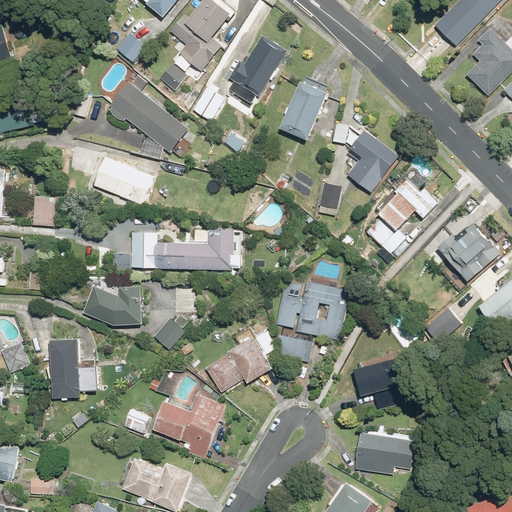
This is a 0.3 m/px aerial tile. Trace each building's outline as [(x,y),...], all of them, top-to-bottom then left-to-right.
[(171,14),(182,0),(153,0),(171,14)] [(240,9),(227,0),(208,0),(195,17),(188,12),(174,30),(190,43),(183,52),(205,70),(227,43),(218,36),(240,9)] [(461,0),(439,22),(460,43),(503,0),(461,0)] [(7,22),(0,24),(0,71),(20,66),(7,22)] [(472,71),(494,93),(511,74),(511,43),(495,26),(483,38),(487,42),(477,52),(484,59),(472,71)] [(132,32),(118,48),(133,61),(147,45),(132,32)] [(264,96),(292,50),(266,34),(249,62),(243,58),(232,77),(264,96)] [(189,75),(173,62),(161,78),(177,91),(189,75)] [(336,89),(308,77),(288,124),(316,137),(336,89)] [(116,104),(114,107),(117,113),(122,117),(129,119),(131,116),(175,151),(194,127),(135,79),(115,103),(116,104)] [(226,96),(209,86),(194,110),(212,120),(226,96)] [(89,117),(92,94),(77,92),(74,115),(89,117)] [(0,99),(0,130),(35,123),(28,93),(0,99)] [(337,118),(328,116),(323,135),(332,138),(337,118)] [(347,143),(351,126),(338,123),(335,140),(347,143)] [(403,153),(369,128),(352,150),(362,158),(351,173),(375,191),(403,153)] [(238,132),(230,143),(239,149),(247,138),(238,132)] [(112,152),(99,184),(150,204),(163,172),(112,152)] [(9,168),(0,167),(0,216),(6,217),(9,168)] [(404,192),(386,209),(403,226),(421,208),(429,216),(446,200),(431,185),(426,189),(413,175),(400,188),(404,192)] [(345,184),(325,182),(320,212),(341,215),(345,184)] [(57,194),(36,193),(35,225),(56,226),(57,194)] [(398,229),(386,217),(371,233),(393,254),(408,238),(398,229)] [(461,232),(445,245),(474,279),(507,251),(481,219),(463,234),(461,232)] [(137,230),(136,265),(241,266),(241,226),(216,225),(215,241),(162,240),(162,230),(137,230)] [(47,270),(31,269),(30,288),(46,289),(47,270)] [(345,337),(354,288),(310,280),(307,295),(304,294),(306,283),(289,280),(281,323),(298,326),(301,311),(304,311),(301,329),(345,337)] [(511,280),(486,302),(506,327),(511,322),(511,280)] [(126,293),(123,293),(97,284),(87,310),(121,323),(150,320),(147,283),(125,285),(126,293)] [(427,329),(440,343),(460,324),(448,311),(427,329)] [(173,317),(156,335),(171,348),(187,331),(183,327),(190,320),(183,314),(177,320),(173,317)] [(85,336),(54,338),(58,395),(89,393),(88,389),(106,388),(104,362),(87,363),(85,336)] [(259,336),(212,363),(227,388),(248,376),(250,379),(275,364),(259,336)] [(25,341),(2,349),(12,373),(34,364),(25,341)] [(412,352),(362,365),(368,391),(380,389),(384,408),(411,401),(410,397),(422,394),(412,352)] [(199,407),(172,396),(159,427),(194,441),(190,451),(210,458),(232,403),(205,392),(199,407)] [(152,416),(131,408),(124,426),(145,434),(152,416)] [(423,437),(365,430),(360,468),(398,473),(400,464),(419,466),(423,437)] [(0,443),(0,474),(20,478),(27,440),(4,436),(2,444),(0,443)] [(139,455),(127,487),(185,509),(201,468),(175,458),(171,467),(139,455)] [(367,511),(379,495),(352,477),(327,511),(367,511)] [(56,479),(32,478),(31,493),(55,494),(56,479)] [(511,511),(511,488),(461,508),(462,511),(511,511)] [(122,511),(125,507),(104,497),(96,511),(122,511)] [(12,511),(14,503),(0,499),(0,511),(12,511)]
